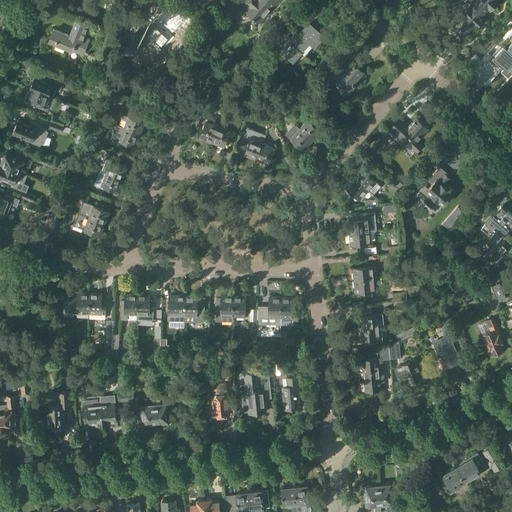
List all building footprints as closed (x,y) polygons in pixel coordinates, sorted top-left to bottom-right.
[(198,0),(197,2),(203,8),(205,6),(211,0),(198,0)] [(243,5),(245,8),(244,9),(259,23),(279,0),(241,0),(239,3),(235,0),(226,0),(220,7),(232,17),(243,5)] [(465,15),(457,24),(460,27),(459,28),(461,29),(462,29),(465,32),(473,23),(476,25),(483,17),(481,15),(488,7),(491,9),(498,1),(497,0),(478,0),(472,7),(470,5),(463,13),(465,15)] [(156,29),(149,36),(160,46),(167,38),(163,35),(165,32),(166,33),(174,24),(176,26),(178,24),(183,28),(192,19),(186,14),(179,7),(179,8),(171,2),(169,4),(167,6),(165,9),(164,8),(160,12),(158,11),(157,11),(156,12),(156,14),(157,16),(154,20),(161,26),(158,30),(156,29)] [(84,36),(88,25),(76,21),(70,35),(54,29),(49,41),(84,55),(90,38),(84,36)] [(282,46),(285,48),(281,52),(293,63),(298,58),(301,62),(324,36),(309,22),(297,36),(294,33),(282,46)] [(511,32),(492,55),(488,59),(498,69),(502,65),(505,67),(501,71),(508,78),(511,73),(511,32)] [(491,36),(482,46),(488,52),(497,42),(491,36)] [(178,64),(170,58),(160,70),(168,76),(178,64)] [(364,71),(351,59),(333,79),(349,93),(355,86),(354,85),(355,84),(353,83),(364,71)] [(30,88),(31,88),(53,97),(56,89),(59,90),(63,82),(49,76),(47,80),(35,76),(30,88)] [(80,83),(69,78),(66,84),(78,89),(80,83)] [(95,79),(92,87),(104,91),(107,84),(95,79)] [(27,100),(45,107),(45,106),(48,108),(53,97),(31,88),(27,100)] [(219,93),(211,102),(216,107),(224,97),(219,93)] [(131,109),(133,103),(118,98),(116,103),(131,109)] [(301,110),(305,105),(296,98),(292,102),(301,110)] [(257,107),(246,103),(241,114),(253,119),(257,107)] [(120,118),(126,120),(124,127),(140,133),(145,121),(123,113),(120,118)] [(268,116),(273,126),(274,126),(274,127),(280,124),(273,113),(268,116)] [(52,121),(63,125),(65,119),(54,115),(52,121)] [(207,118),(207,120),(200,136),(213,141),(219,124),(212,121),(212,120),(207,118)] [(321,130),(307,118),(299,127),(313,139),(321,130)] [(399,136),(410,147),(410,146),(417,152),(423,145),(417,140),(427,128),(416,118),(408,127),(399,119),(391,128),(400,135),(399,136)] [(14,132),(33,140),(32,142),(41,145),(41,143),(43,144),(49,131),(47,130),(48,128),(42,126),(42,125),(37,123),(32,121),(30,124),(20,120),(14,132)] [(63,125),(52,121),(49,127),(61,132),(63,125)] [(313,139),(299,127),(294,123),(286,133),(304,149),(313,139)] [(117,124),(111,141),(121,145),(123,140),(136,145),(140,133),(124,127),(117,124)] [(225,127),(219,124),(213,141),(224,145),(231,129),(230,129),(231,127),(226,125),(225,127)] [(274,126),(273,126),(268,129),(275,140),(280,137),(274,127),(274,126)] [(88,139),(99,143),(101,137),(90,133),(88,139)] [(252,135),(251,137),(245,153),(257,158),(264,141),(257,139),(257,137),(252,135)] [(99,143),(88,139),(86,144),(97,148),(99,143)] [(270,144),(264,141),(257,158),(269,162),(276,145),(271,143),(270,144)] [(23,172),(27,174),(28,174),(33,160),(26,157),(25,160),(24,160),(24,159),(7,152),(2,164),(1,163),(1,164),(23,172)] [(50,159),(40,155),(38,161),(48,165),(50,159)] [(127,166),(107,158),(103,170),(123,178),(127,166)] [(30,185),(24,182),(27,174),(23,172),(1,164),(0,165),(0,177),(10,181),(9,183),(13,184),(13,183),(16,184),(14,187),(24,191),(27,192),(30,185)] [(424,184),(417,192),(421,195),(437,210),(442,204),(442,205),(453,193),(443,184),(445,182),(441,179),(447,172),(441,166),(429,180),(432,183),(428,187),(424,184)] [(373,194),(381,186),(361,168),(353,176),(369,190),(373,194)] [(118,190),(123,178),(101,169),(95,184),(105,188),(106,185),(118,190)] [(345,186),(361,199),(369,190),(353,176),(345,186)] [(78,180),(70,177),(68,183),(84,189),(87,183),(83,182),(84,180),(79,178),(78,180)] [(393,183),(401,190),(405,186),(396,179),(393,183)] [(84,189),(68,183),(65,188),(82,195),(84,189)] [(401,190),(393,183),(388,188),(396,196),(401,190)] [(22,197),(33,202),(36,195),(27,192),(24,191),(22,197)] [(0,214),(2,215),(6,216),(12,201),(9,200),(0,195),(0,214)] [(83,200),(78,212),(105,223),(110,211),(93,204),(85,201),(87,196),(84,195),(83,200)] [(396,203),(384,204),(385,211),(397,210),(396,203)] [(58,211),(56,217),(55,217),(49,232),(56,234),(66,207),(61,205),(58,211)] [(492,228),(495,231),(496,230),(502,236),(510,226),(511,228),(511,227),(511,211),(511,212),(508,209),(507,210),(501,205),(493,214),(492,213),(485,220),(486,222),(481,227),(488,233),(492,228)] [(57,212),(50,209),(42,232),(48,234),(49,232),(55,217),(56,217),(58,211),(57,212)] [(349,222),(347,222),(348,232),(350,232),(370,230),(376,229),(374,211),(368,211),(360,212),(360,211),(350,212),(351,220),(349,220),(349,222)] [(74,224),(100,234),(105,223),(78,212),(74,224)] [(470,238),(478,228),(471,222),(462,232),(470,238)] [(370,230),(350,232),(351,244),(371,242),(370,230)] [(389,252),(402,251),(401,244),(388,245),(389,252)] [(402,251),(389,252),(389,260),(403,259),(402,251)] [(374,266),(353,268),(355,280),(375,278),(374,266)] [(355,280),(356,292),(369,291),(370,294),(379,293),(379,289),(376,289),(375,278),(355,280)] [(507,299),(500,284),(493,287),(500,302),(507,299)] [(11,296),(0,292),(0,299),(8,302),(11,296)] [(394,300),(407,299),(407,292),(393,293),(394,300)] [(64,314),(65,316),(67,316),(75,316),(75,313),(90,314),(90,293),(78,293),(78,299),(65,298),(64,306),(64,314)] [(102,293),(90,293),(90,314),(106,314),(106,299),(102,299),(102,293)] [(126,299),(122,299),(121,318),(128,319),(128,314),(138,315),(138,294),(126,294),(126,299)] [(138,315),(147,315),(147,319),(154,319),(154,300),(150,300),(150,294),(138,294),(138,315)] [(186,295),(170,294),(169,320),(186,321),(186,295)] [(198,295),(186,295),(186,321),(197,321),(197,316),(198,295)] [(218,296),(217,307),(217,320),(234,320),(234,317),(234,296),(222,295),(222,297),(218,296)] [(496,308),(490,295),(484,297),(490,311),(496,308)] [(245,317),(246,296),(234,296),(234,317),(245,317)] [(282,317),(282,297),(270,296),(270,306),(258,306),(257,322),(281,323),(282,317)] [(282,317),(293,318),(292,320),(298,320),(298,311),(294,310),(294,297),(282,297),(282,317)] [(407,299),(394,300),(395,308),(408,307),(407,299)] [(383,313),(379,314),(358,316),(359,328),(380,326),(384,325),(383,313)] [(486,320),(490,331),(482,334),(491,355),(506,348),(500,334),(501,333),(494,316),(486,320)] [(443,337),(433,341),(445,368),(461,361),(451,338),(457,335),(454,330),(445,322),(439,330),(445,334),(443,337)] [(381,338),(380,326),(359,328),(361,340),(381,338)] [(396,334),(399,340),(400,340),(416,333),(414,327),(396,334)] [(215,333),(210,333),(209,345),(222,346),(222,341),(215,341),(215,333)] [(167,338),(161,338),(161,352),(174,353),(174,344),(167,344),(167,338)] [(295,338),(282,339),(283,347),(295,346),(295,338)] [(399,340),(389,344),(390,359),(401,358),(400,340),(399,340)] [(377,349),(378,358),(362,359),(366,391),(382,389),(381,379),(384,379),(383,363),(380,364),(379,358),(383,357),(383,359),(390,359),(389,344),(377,349)] [(70,348),(71,361),(72,361),(79,360),(78,347),(70,348)] [(395,367),(401,380),(407,378),(409,383),(423,377),(416,358),(395,367)] [(31,359),(22,360),(23,367),(31,366),(31,359)] [(79,361),(79,360),(72,361),(73,377),(86,376),(85,361),(79,361)] [(231,366),(224,366),(225,379),(232,379),(231,366)] [(17,375),(19,388),(21,387),(22,396),(31,395),(29,369),(18,370),(19,375),(17,375)] [(247,389),(242,390),(244,411),(249,410),(250,413),(266,411),(265,398),(264,388),(270,387),(269,374),(259,375),(259,372),(249,373),(250,389),(247,389)] [(286,378),(287,386),(283,386),(285,409),(300,408),(298,391),(299,391),(298,377),(291,377),(286,378)] [(214,392),(214,395),(213,395),(215,415),(229,414),(227,394),(227,390),(226,382),(212,383),(213,392),(214,392)] [(172,385),(173,395),(181,395),(180,384),(172,385)] [(119,391),(120,401),(128,400),(127,390),(119,391)] [(135,399),(135,390),(127,390),(128,400),(135,399)] [(58,391),(58,405),(48,406),(49,428),(65,427),(64,406),(72,405),(71,391),(58,391)] [(0,433),(0,434),(2,434),(3,434),(4,434),(5,433),(7,431),(12,431),(12,429),(18,429),(15,406),(17,406),(15,394),(6,395),(7,404),(0,404),(0,433)] [(82,397),(84,419),(89,418),(89,424),(94,423),(94,425),(104,424),(102,402),(101,395),(82,397)] [(141,404),(143,424),(145,423),(146,425),(149,425),(150,423),(158,422),(155,397),(149,398),(149,403),(141,404)] [(171,421),(169,401),(161,402),(160,397),(155,397),(158,422),(165,421),(166,423),(169,422),(170,421),(171,421)] [(118,421),(116,400),(102,402),(104,424),(113,424),(113,422),(118,421)] [(493,446),(485,450),(490,458),(487,460),(491,466),(492,465),(501,460),(493,446)] [(458,466),(466,480),(487,468),(483,461),(480,462),(475,454),(466,459),(467,460),(458,466)] [(469,484),(458,466),(443,474),(452,490),(460,486),(462,489),(469,485),(468,484),(469,484)] [(295,486),(298,511),(293,511),(299,511),(300,511),(302,511),(301,505),(303,505),(302,501),(310,501),(309,494),(315,493),(314,484),(295,486)] [(395,503),(393,484),(379,485),(382,510),(388,509),(387,504),(395,503)] [(365,487),(367,505),(375,504),(376,511),(382,510),(379,485),(365,487)] [(284,503),(292,502),(293,511),(298,511),(295,486),(282,487),(284,503)] [(268,489),(262,490),(249,491),(251,511),(267,511),(267,507),(270,507),(268,489)] [(239,511),(251,511),(249,491),(236,492),(238,511),(239,511)] [(213,498),(205,499),(206,511),(220,511),(219,500),(213,500),(213,498)] [(179,511),(179,508),(176,508),(176,499),(163,501),(163,511),(179,511)] [(197,500),(197,502),(191,502),(192,511),(206,511),(205,499),(197,500)] [(123,511),(141,511),(140,502),(127,504),(128,510),(123,510),(123,511)]
